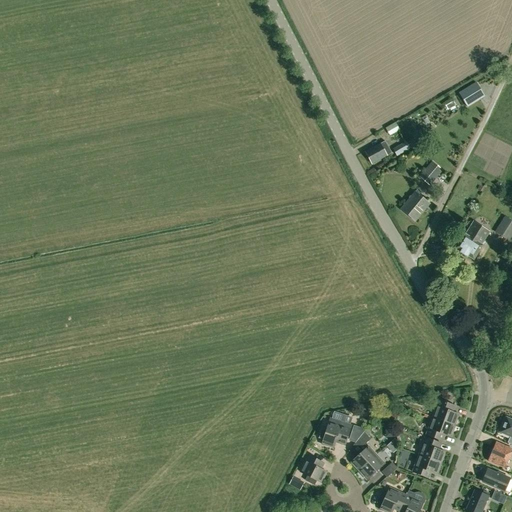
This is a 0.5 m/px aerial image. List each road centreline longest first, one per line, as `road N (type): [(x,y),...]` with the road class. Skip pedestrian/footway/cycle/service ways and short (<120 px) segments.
road 1 (tertiary): [(483,397),(475,363),(362,180),(269,0)]
road 2 (tertiary): [(444,511),(483,397)]
